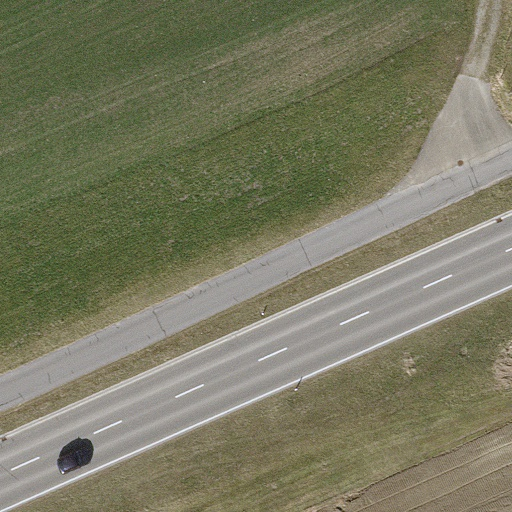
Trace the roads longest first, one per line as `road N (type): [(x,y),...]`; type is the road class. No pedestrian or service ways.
road 1 (secondary): [(0,475),(511,249)]
road 2 (track): [(473,190),(477,73),(493,0)]
